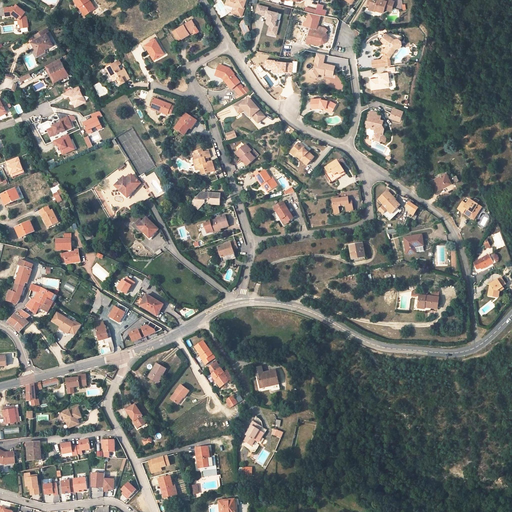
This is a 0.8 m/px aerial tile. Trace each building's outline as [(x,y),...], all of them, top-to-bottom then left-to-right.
[(75,0),(80,7),(82,6),(87,13),(89,12),(95,8),(89,0),(75,0)] [(227,0),(226,3),(234,6),(237,7),(234,14),(242,17),(245,8),(244,7),(245,4),(241,2),(241,0),(242,0),(243,0),(244,0),(227,0)] [(371,0),(369,9),(375,11),(375,10),(383,12),(385,9),(391,11),(394,1),(391,0),(387,0),(387,1),(384,0),(371,0)] [(10,13),(12,12),(18,18),(18,19),(18,22),(19,22),(19,27),(27,27),(27,18),(23,14),(25,12),(17,3),(15,5),(7,4),(6,13),(10,13)] [(305,11),(325,16),(326,10),(322,9),(323,5),(318,4),(316,10),(306,7),(305,11)] [(265,16),(268,16),(269,18),(267,20),(267,22),(268,24),(270,25),(268,31),(276,34),(278,27),(275,26),(277,20),(279,13),(267,10),(268,8),(258,5),(256,13),(266,15),(265,16)] [(318,25),(320,16),(308,13),(304,26),(310,28),(316,30),(318,25)] [(176,29),(176,30),(173,32),(178,41),(181,38),(182,39),(190,34),(189,32),(197,28),(192,19),(176,29)] [(241,22),(240,24),(245,35),(250,32),(245,20),(244,20),(242,21),(241,22)] [(316,30),(310,28),(306,42),(320,46),(323,45),(325,44),(327,42),(328,40),(329,38),(329,36),(328,34),(326,32),(328,30),(324,27),(318,25),(316,30)] [(34,35),(36,40),(32,42),(35,47),(38,52),(44,49),(53,45),(47,34),(49,33),(47,28),(34,35)] [(386,34),(381,41),(387,45),(388,44),(389,46),(387,47),(384,51),(383,52),(386,54),(382,59),(380,59),(381,66),(389,65),(388,60),(390,58),(390,57),(396,49),(400,47),(402,45),(402,41),(399,39),(395,39),(386,34)] [(146,45),(148,49),(150,53),(152,52),(156,59),(164,54),(156,39),(146,45)] [(316,61),(315,67),(309,71),(312,76),(317,73),(319,73),(324,75),(324,73),(333,75),(335,66),(325,64),(325,66),(322,66),(323,63),(325,54),(317,53),(315,61),(316,61)] [(284,73),(292,74),(292,72),(296,72),(297,62),(293,61),(292,63),(275,62),(275,60),(265,59),(265,68),(273,69),(273,73),(284,74),(284,73)] [(119,60),(107,66),(110,73),(114,80),(118,78),(119,79),(123,77),(125,81),(130,78),(124,69),(121,70),(118,65),(121,64),(119,60)] [(62,63),(50,69),(55,78),(67,72),(62,63)] [(218,75),(224,77),(225,78),(224,80),(232,89),(233,88),(237,91),(241,97),(247,93),(242,87),(243,87),(240,83),(240,82),(234,75),(235,75),(230,68),(220,65),(218,69),(219,70),(218,75)] [(379,78),(371,79),(371,84),(376,84),(377,89),(389,87),(388,82),(389,82),(388,73),(392,72),(392,67),(385,69),(386,73),(379,74),(379,78)] [(50,69),(47,70),(52,80),(55,78),(50,69)] [(68,74),(67,72),(55,78),(52,80),(53,82),(68,74)] [(31,76),(29,73),(20,78),(22,81),(31,76)] [(70,95),(75,106),(86,101),(78,86),(63,93),(65,98),(70,95)] [(244,101),(235,106),(239,113),(245,109),(247,111),(252,117),(253,116),(259,123),(266,117),(264,114),(250,98),(245,102),(244,101)] [(172,105),(155,99),(152,108),(160,112),(161,110),(168,113),(169,113),(172,105)] [(320,99),(312,99),(313,108),(319,108),(319,107),(326,108),(326,109),(332,112),(336,104),(328,100),(328,101),(321,99),(320,99)] [(403,113),(393,109),(391,115),(397,117),(395,119),(400,121),(403,113)] [(91,114),(94,120),(92,121),(91,120),(84,123),(87,131),(89,134),(93,132),(92,129),(97,127),(98,129),(102,128),(98,118),(103,116),(100,111),(91,114)] [(369,119),(368,119),(367,127),(369,128),(371,128),(371,129),(375,130),(377,133),(375,134),(378,137),(377,140),(385,142),(386,138),(383,134),(384,128),(382,125),(383,121),(380,120),(381,116),(377,115),(378,113),(371,112),(369,119)] [(193,118),(186,113),(176,129),(185,134),(189,127),(188,126),(193,118)] [(51,137),(73,127),(71,122),(76,120),(75,117),(70,116),(68,116),(61,120),(62,123),(59,124),(58,122),(53,125),(54,127),(48,130),(51,137)] [(197,120),(193,118),(188,126),(189,127),(191,128),(197,120)] [(227,134),(229,140),(237,137),(235,133),(235,131),(227,134)] [(76,149),(69,134),(54,141),(56,145),(59,144),(64,155),(76,149)] [(241,154),(244,157),(242,159),(248,165),(255,158),(249,152),(251,150),(245,144),(237,152),(240,155),(241,154)] [(292,150),(298,155),(297,156),(307,165),(314,156),(309,152),(308,152),(304,148),(304,147),(301,144),(298,146),(297,145),(292,150)] [(251,150),(249,152),(255,158),(259,155),(253,148),(251,150)] [(211,157),(209,150),(204,152),(203,149),(194,151),(195,155),(193,155),(195,161),(197,166),(201,168),(203,174),(215,170),(212,160),(209,161),(206,162),(205,159),(208,158),(211,157)] [(7,161),(12,174),(24,170),(19,157),(7,161)] [(337,160),(326,168),(329,172),(332,170),(335,175),(339,172),(340,174),(344,171),(337,160)] [(260,174),(256,177),(261,185),(263,184),(265,188),(268,192),(276,186),(271,178),(265,170),(260,174)] [(449,178),(446,173),(430,181),(434,190),(451,181),(449,178)] [(127,179),(124,177),(116,186),(128,197),(141,183),(132,175),(127,179)] [(62,190),(60,185),(52,189),(54,194),(59,191),(62,190)] [(16,189),(1,195),(4,201),(5,200),(7,204),(18,199),(20,198),(21,200),(24,198),(19,187),(16,189)] [(387,191),(379,199),(384,205),(383,206),(387,210),(391,214),(393,212),(400,205),(395,200),(394,200),(393,199),(394,198),(387,191)] [(220,193),(202,192),(199,196),(196,199),(195,206),(199,209),(204,204),(205,202),(210,202),(209,204),(220,204),(220,193)] [(333,200),(334,208),(339,207),(346,206),(347,211),(353,211),(352,200),(349,200),(348,197),(340,199),(333,200)] [(466,204),(462,201),(458,209),(464,213),(474,219),(482,207),(477,204),(479,201),(475,198),(473,201),(469,199),(466,204)] [(276,211),(277,210),(282,219),(281,219),(285,225),(289,222),(288,221),(290,220),(293,218),(283,201),(274,207),(276,211)] [(412,204),(407,211),(414,215),(418,208),(412,204)] [(48,206),(40,211),(48,227),(59,222),(52,209),(50,210),(48,206)] [(383,214),(387,210),(383,206),(379,210),(383,214)] [(226,215),(204,223),(207,233),(214,231),(221,229),(229,226),(226,215)] [(139,226),(138,226),(150,238),(159,229),(146,217),(143,221),(140,219),(136,223),(139,226)] [(31,221),(16,228),(21,238),(35,231),(31,221)] [(94,237),(91,230),(84,233),(87,240),(94,237)] [(70,252),(65,253),(66,259),(67,264),(74,262),(73,261),(80,260),(79,249),(76,250),(76,251),(71,252),(71,248),(72,248),(71,234),(65,234),(65,239),(57,239),(57,248),(65,248),(65,250),(69,250),(70,252)] [(410,237),(405,238),(408,254),(417,252),(416,248),(424,246),(422,235),(410,237)] [(235,241),(218,247),(223,261),(236,257),(233,249),(238,248),(235,241)] [(362,243),(350,246),(352,256),(360,254),(360,257),(365,256),(362,243)] [(489,255),(474,262),(478,269),(481,267),(482,269),(493,263),(494,263),(496,262),(498,260),(498,258),(497,256),(495,255),(492,255),(490,256),(489,255)] [(33,265),(24,261),(22,265),(32,269),(33,265)] [(32,269),(22,265),(17,279),(16,284),(24,287),(27,278),(29,274),(31,275),(32,270),(32,269)] [(489,281),(489,292),(497,292),(497,285),(501,281),(500,280),(503,277),(498,271),(489,281)] [(118,289),(129,294),(133,286),(134,286),(136,282),(127,277),(125,281),(123,280),(118,289)] [(142,286),(148,290),(153,282),(146,278),(142,286)] [(66,283),(64,288),(73,292),(76,287),(66,283)] [(11,291),(10,294),(8,299),(8,300),(17,303),(20,299),(22,294),(24,287),(16,284),(14,291),(11,290),(11,291)] [(31,290),(39,292),(34,300),(32,299),(27,306),(36,313),(41,304),(41,303),(43,304),(47,297),(54,302),(57,296),(53,294),(47,290),(42,288),(33,285),(31,289),(31,290)] [(439,298),(439,292),(432,291),(432,297),(430,297),(430,294),(420,293),(418,308),(425,309),(425,308),(438,309),(439,298)] [(112,299),(100,292),(91,309),(96,313),(101,304),(107,307),(112,299)] [(163,304),(147,295),(141,305),(147,309),(148,307),(152,310),(152,312),(155,313),(157,310),(158,311),(163,304)] [(54,302),(47,297),(43,304),(42,307),(48,311),(54,302)] [(117,306),(110,317),(121,323),(127,312),(117,306)] [(22,309),(17,312),(8,322),(15,327),(20,331),(29,322),(26,319),(30,315),(22,309)] [(76,335),(82,325),(75,321),(74,322),(57,312),(52,320),(61,326),(60,328),(68,333),(69,331),(76,335)] [(96,327),(97,331),(99,340),(100,340),(109,338),(108,335),(108,333),(105,325),(100,326),(99,323),(95,324),(96,327)] [(143,328),(147,337),(158,333),(156,330),(149,325),(143,328)] [(131,332),(135,342),(144,339),(140,329),(131,332)] [(203,341),(195,347),(201,356),(204,360),(203,361),(206,364),(213,359),(211,357),(213,355),(203,341)] [(166,369),(157,363),(149,377),(156,381),(159,375),(162,377),(166,369)] [(219,364),(210,371),(212,374),(216,380),(215,381),(220,387),(229,381),(230,382),(234,379),(228,370),(224,373),(219,364)] [(255,375),(258,374),(260,386),(269,385),(269,386),(271,385),(279,384),(276,371),(263,373),(262,367),(253,368),(255,375)] [(67,378),(68,393),(72,393),(72,387),(87,386),(86,375),(79,375),(79,378),(67,378)] [(59,377),(47,380),(48,385),(60,383),(59,377)] [(35,384),(27,385),(28,401),(32,400),(33,405),(40,404),(39,399),(37,399),(36,398),(36,390),(35,384)] [(189,391),(181,385),(171,399),(178,404),(183,397),(184,398),(189,391)] [(233,396),(226,400),(231,407),(238,403),(233,396)] [(136,404),(127,410),(134,421),(133,421),(137,428),(146,423),(141,416),(138,410),(139,409),(136,404)] [(17,408),(3,410),(5,424),(20,422),(17,408)] [(69,412),(62,415),(68,429),(78,425),(74,417),(80,415),(77,408),(68,411),(69,412)] [(251,425),(252,425),(246,434),(247,435),(244,440),(252,445),(255,440),(254,439),(257,434),(262,438),(267,430),(253,421),(251,425)] [(257,434),(254,439),(255,440),(261,443),(264,439),(262,438),(257,434)] [(91,449),(89,440),(84,441),(80,441),(80,445),(72,446),(71,443),(62,444),(63,454),(72,452),(73,456),(82,454),(82,451),(91,449)] [(115,452),(115,440),(109,440),(102,440),(103,458),(110,458),(109,452),(115,452)] [(40,442),(27,442),(29,460),(42,459),(40,442)] [(208,446),(196,448),(198,465),(202,465),(203,467),(210,466),(208,458),(210,457),(208,446)] [(0,462),(3,464),(15,463),(15,452),(6,452),(1,450),(0,450),(0,462)] [(170,466),(168,456),(148,461),(151,471),(170,466)] [(114,489),(114,478),(105,477),(105,473),(93,472),(92,488),(99,489),(99,492),(108,492),(108,488),(114,489)] [(40,494),(38,474),(30,475),(30,473),(24,473),(25,486),(29,486),(30,495),(40,494)] [(171,476),(159,479),(164,495),(168,494),(168,497),(174,495),(172,487),(173,487),(171,476)] [(76,493),(88,491),(86,478),(75,479),(76,493)] [(73,479),(61,481),(63,494),(75,493),(73,479)] [(130,498),(137,490),(129,482),(122,490),(130,498)] [(57,483),(44,484),(45,495),(53,494),(53,496),(58,495),(57,483)] [(235,511),(234,499),(219,501),(220,511),(235,511)]
